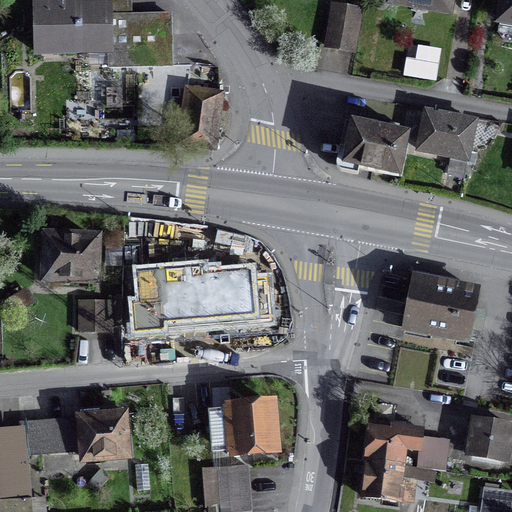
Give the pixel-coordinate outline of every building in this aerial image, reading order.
[(92,0),(92,7),(33,8),(34,53),(108,52),(108,69),(169,67),(168,16),(128,17),(127,0),(92,0)] [(389,0),(389,4),(447,14),(449,0),(389,0)] [(511,0),(501,0),(498,23),(511,25),(511,0)] [(332,5),(325,47),(352,52),(360,10),(332,5)] [(177,146),(213,151),(221,95),(185,90),(177,146)] [(429,128),(423,126),(417,152),(450,158),(446,176),(460,179),(466,154),(473,124),(431,115),(429,128)] [(343,171),(348,168),(398,179),(407,135),(351,123),(343,160),(338,163),(343,171)] [(95,240),(45,238),(43,281),(94,283),(95,240)] [(183,286),(185,286),(185,293),(232,294),(232,288),(235,288),(236,245),(184,243),(183,286)] [(412,281),(402,329),(467,342),(469,330),(479,332),(481,320),(471,318),(476,293),(412,281)] [(119,298),(119,303),(78,303),(78,333),(98,333),(108,333),(108,328),(118,328),(142,329),(162,330),(163,299),(119,298)] [(233,331),(170,336),(169,357),(233,352),(233,331)] [(465,392),(481,395),(487,365),(471,362),(465,392)] [(229,408),(229,410),(222,410),(226,455),(274,451),(271,405),(229,408)] [(79,414),(80,421),(19,426),(20,439),(21,457),(26,457),(82,452),(83,460),(125,457),(121,411),(79,414)] [(504,463),(510,428),(473,421),(467,456),(504,463)] [(421,432),(369,425),(364,461),(366,462),(402,466),(404,450),(419,452),(421,432)] [(0,440),(0,511),(30,511),(26,457),(21,457),(20,439),(0,440)] [(397,503),(402,466),(366,462),(361,498),(397,503)] [(220,511),(250,511),(247,468),(217,470),(220,511)]
